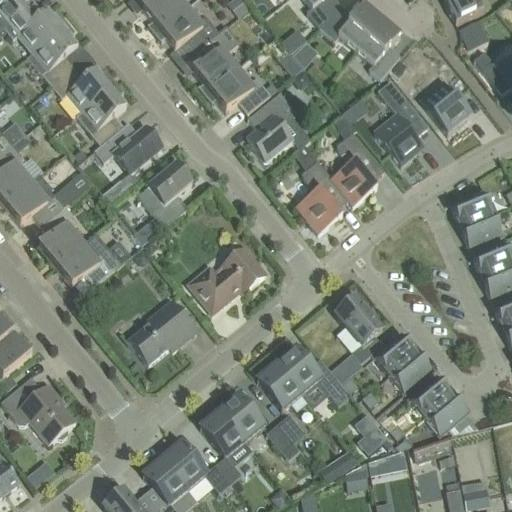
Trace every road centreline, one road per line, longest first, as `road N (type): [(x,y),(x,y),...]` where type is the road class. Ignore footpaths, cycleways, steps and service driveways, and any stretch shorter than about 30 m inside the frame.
road 1 (residential): [(143,437),(316,282),(82,0)]
road 2 (residential): [(428,193),(492,367),(485,386),(459,387),(351,250)]
road 3 (residential): [(143,437),(0,262)]
